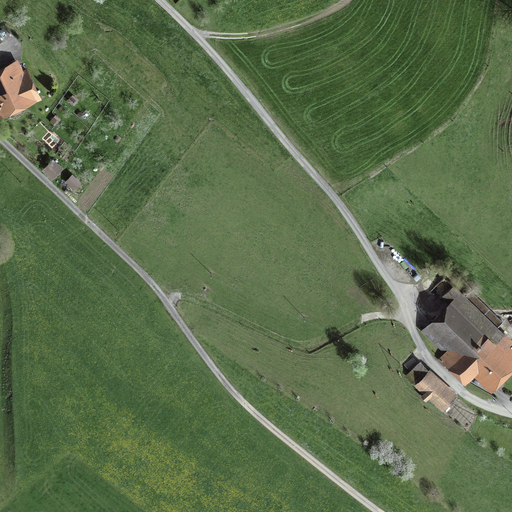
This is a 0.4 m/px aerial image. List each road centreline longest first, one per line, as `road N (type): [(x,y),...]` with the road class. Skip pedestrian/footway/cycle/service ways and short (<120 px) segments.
road 1 (unclassified): [(511,414),(472,398),(437,369),(335,198),(159,0)]
road 2 (track): [(170,308),(259,418),(378,511)]
road 3 (track): [(170,308),(178,295),(189,295),(304,344),(358,321),(405,313)]
road 4 (track): [(193,32),(278,29),(347,0)]
